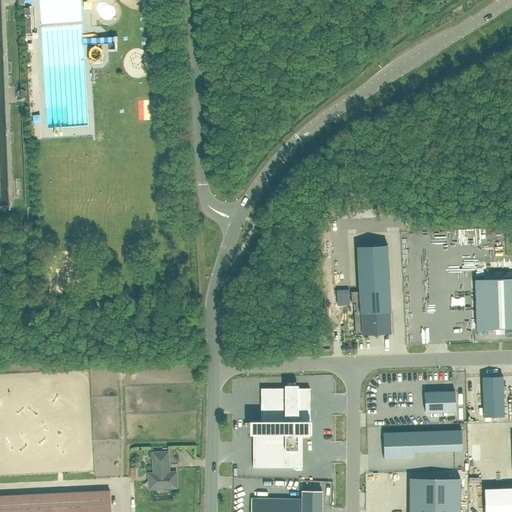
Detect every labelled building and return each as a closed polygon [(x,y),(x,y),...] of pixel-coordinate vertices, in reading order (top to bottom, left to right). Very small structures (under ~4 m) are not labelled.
[(21,98),(25,96),(25,91),(20,88),(19,89),(16,91),(16,96),(17,97),(21,98)] [(24,203),(23,186),(12,187),(13,204),(24,203)] [(501,266),(499,233),(409,237),(411,270),(501,266)] [(358,246),(362,313),(364,313),(365,331),(391,330),(390,311),(392,311),(389,244),(358,246)] [(511,277),(475,279),(476,329),(511,327),(511,277)] [(480,377),(482,417),(502,415),(500,375),(480,377)] [(310,389),(298,389),(298,386),(285,386),(285,389),(261,389),(261,421),(250,421),(250,434),(253,434),(253,467),(302,467),(302,434),(311,434),(311,421),(310,421),(310,389)] [(320,391),(321,404),(330,403),(329,390),(320,391)] [(455,391),(424,392),(425,412),(456,411),(455,391)] [(326,440),(335,440),(335,413),(326,413),(326,440)] [(453,430),(383,432),(384,459),(414,458),(414,452),(454,450),(453,430)] [(149,488),(176,487),(175,472),(168,473),(167,452),(153,453),(154,473),(149,474),(149,488)] [(409,478),(408,511),(459,511),(460,478),(409,478)] [(511,511),(511,487),(484,488),(484,511),(511,511)] [(110,511),(109,490),(0,495),(0,511),(110,511)] [(321,511),(322,491),(302,490),(301,499),(252,498),(251,511),(321,511)]
